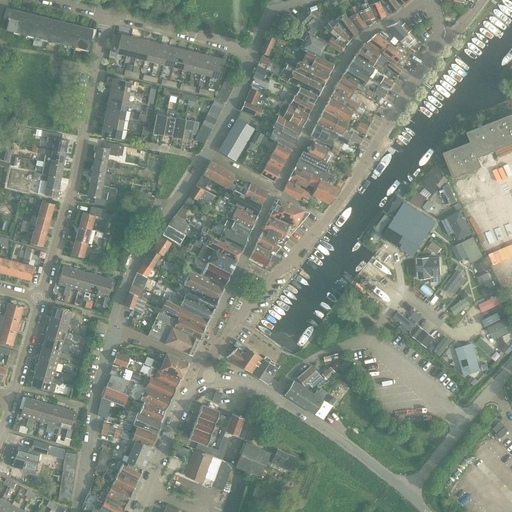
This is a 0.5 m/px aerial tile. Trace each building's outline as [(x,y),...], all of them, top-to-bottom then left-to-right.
[(166,0),(165,3),(184,8),(185,0),(166,0)] [(375,22),(364,0),(365,0),(357,0),(360,5),(359,6),(362,11),(359,13),(367,27),(375,22)] [(376,22),(386,17),(379,2),(378,2),(376,0),(370,0),(372,4),(368,6),(376,22)] [(379,0),(391,15),(400,8),(393,0),(379,0)] [(460,3),(469,8),(471,9),(475,4),(471,3),(466,0),(453,0),(460,2),(460,3)] [(358,33),(367,27),(358,13),(354,6),(348,10),(352,16),(348,18),(358,33)] [(6,31),(20,34),(34,38),(88,50),(90,43),(93,30),(52,20),(39,17),(11,10),(6,8),(3,18),(9,20),(6,31)] [(292,23),(299,27),(301,29),(303,25),(308,20),(312,17),(304,9),(296,18),(290,13),(283,18),(292,23)] [(336,24),(349,40),(357,34),(343,14),(334,22),(336,24)] [(277,15),(272,26),(277,29),(282,18),(277,15)] [(345,44),(349,40),(336,24),(331,28),(327,23),(324,27),(328,32),(337,39),(345,44)] [(397,23),(388,28),(400,42),(403,38),(409,44),(413,40),(407,34),(411,30),(404,23),(401,27),(397,23)] [(300,49),(306,52),(318,58),(325,43),(313,37),(315,31),(310,29),(308,33),(303,30),(301,29),(299,27),(296,32),(301,34),(299,39),(303,41),(300,49)] [(116,58),(117,53),(126,56),(131,38),(121,35),(121,36),(113,34),(109,56),(116,58)] [(402,55),(375,35),(367,43),(381,54),(395,64),(398,60),(400,62),(403,59),(401,57),(402,55)] [(267,36),(263,47),(271,50),(275,40),(267,36)] [(131,38),(126,56),(136,58),(140,40),(131,38)] [(140,40),(136,58),(145,60),(149,42),(140,40)] [(149,42),(145,60),(154,63),(159,44),(149,42)] [(159,44),(154,63),(164,65),(168,47),(159,44)] [(364,44),(355,57),(372,67),(375,62),(381,66),(383,63),(385,64),(388,61),(364,44)] [(168,47),(164,65),(173,68),(177,49),(168,47)] [(263,47),(260,53),(268,57),(271,50),(263,47)] [(177,49),(173,68),(182,70),(187,52),(177,49)] [(187,52),(182,70),(191,72),(196,54),(187,52)] [(301,63),(308,66),(310,62),(312,63),(311,66),(329,75),(334,65),(318,58),(306,52),(301,63)] [(196,54),(191,72),(201,75),(206,56),(196,54)] [(206,56),(201,75),(210,77),(214,58),(206,56)] [(268,66),(270,61),(262,57),(259,62),(268,66)] [(349,66),(369,78),(375,68),(372,67),(355,57),(349,66)] [(214,58),(210,77),(220,79),(224,61),(214,58)] [(299,75),(323,86),(328,76),(308,66),(301,63),(299,62),(295,69),(286,64),(284,68),(298,76),(299,75)] [(386,67),(397,76),(400,71),(389,63),(386,67)] [(257,66),(254,75),(263,79),(266,71),(257,66)] [(344,75),(364,87),(369,78),(349,66),(344,75)] [(287,81),(299,87),(317,96),(318,96),(323,86),(299,75),(298,76),(284,68),(281,73),(289,77),(287,81)] [(339,82),(354,91),(356,88),(369,96),(371,92),(343,76),(339,82)] [(379,84),(389,90),(393,83),(383,77),(379,84)] [(112,79),(110,89),(128,92),(130,83),(112,79)] [(225,79),(223,84),(232,89),(235,84),(225,79)] [(339,82),(334,91),(359,106),(359,105),(359,106),(360,103),(356,101),(357,99),(352,95),(354,91),(339,82)] [(223,84),(220,89),(230,94),(232,89),(223,84)] [(245,102),(258,107),(260,108),(265,96),(263,95),(264,92),(251,86),(250,89),(245,102)] [(288,93),(283,102),(308,115),(313,106),(312,106),(317,96),(299,87),(295,97),(294,96),(288,93)] [(378,96),(383,99),(387,92),(378,87),(374,93),(378,96)] [(110,89),(108,99),(127,102),(128,92),(110,89)] [(220,89),(218,94),(227,98),(230,94),(220,89)] [(331,97),(347,107),(355,111),(359,106),(334,91),(331,97)] [(215,98),(225,103),(227,98),(218,94),(215,98)] [(108,99),(106,108),(125,111),(127,102),(108,99)] [(324,109),(323,111),(346,123),(346,122),(352,112),(347,108),(330,99),(324,109)] [(214,101),(211,106),(221,110),(223,106),(214,101)] [(245,102),(241,110),(255,116),(258,107),(245,102)] [(277,115),(278,116),(302,127),(308,115),(283,102),(277,115)] [(211,106),(209,111),(219,115),(221,110),(211,106)] [(139,113),(139,114),(150,116),(152,108),(146,107),(145,115),(139,113)] [(106,108),(105,117),(123,121),(125,111),(106,108)] [(209,111),(206,116),(216,120),(219,115),(209,111)] [(317,123),(316,126),(337,136),(337,135),(340,137),(350,141),(353,142),(360,145),(362,140),(343,131),(347,124),(346,123),(323,111),(317,122),(317,123)] [(149,123),(150,116),(139,114),(137,121),(149,123)] [(166,116),(156,114),(152,133),(162,135),(166,116)] [(471,143),(444,153),(454,179),(482,167),(478,157),(491,152),(511,143),(511,115),(467,133),(471,143)] [(166,116),(162,135),(171,137),(175,118),(166,116)] [(206,116),(204,120),(214,125),(216,120),(206,116)] [(273,128),(274,129),(296,140),(302,127),(278,116),(276,122),(273,128)] [(105,117),(103,127),(121,130),(123,121),(105,117)] [(181,119),(175,118),(171,137),(178,138),(181,139),(185,120),(181,119)] [(191,140),(194,122),(185,120),(181,139),(191,140)] [(204,120),(201,125),(211,129),(214,125),(204,120)] [(236,121),(218,151),(236,161),(254,131),(236,121)] [(247,126),(255,129),(257,125),(249,121),(247,126)] [(359,124),(356,130),(365,135),(368,129),(359,124)] [(201,125),(199,130),(209,134),(211,129),(201,125)] [(316,126),(311,136),(331,146),(335,139),(345,145),(348,146),(350,141),(340,137),(337,135),(337,136),(316,126)] [(119,140),(121,130),(103,127),(101,137),(119,140)] [(291,149),(296,140),(274,129),(271,135),(267,133),(265,136),(291,149)] [(199,130),(196,135),(206,139),(209,134),(199,130)] [(54,144),(53,151),(53,152),(65,154),(67,142),(61,140),(62,134),(42,131),(41,135),(41,136),(46,137),(46,142),(54,144)] [(252,140),(260,144),(264,135),(256,131),(252,140)] [(194,139),(204,144),(206,139),(196,135),(194,139)] [(247,149),(254,152),(257,146),(251,142),(247,149)] [(312,142),(306,154),(326,163),(329,155),(326,153),(327,150),(312,142)] [(97,147),(94,159),(107,162),(107,161),(108,155),(116,156),(116,155),(122,156),(123,146),(103,143),(102,148),(97,147)] [(270,152),(270,153),(285,161),(290,150),(277,143),(274,149),(271,148),(269,151),(270,152)] [(52,156),(51,163),(50,164),(63,166),(65,154),(53,152),(53,151),(39,148),(38,153),(52,156)] [(295,167),(331,186),(335,177),(324,171),(327,164),(326,163),(306,154),(302,152),(295,167)] [(261,161),(266,164),(279,171),(285,161),(270,153),(267,158),(264,157),(261,161)] [(94,159),(92,171),(105,174),(105,173),(107,166),(119,169),(120,164),(107,161),(107,162),(94,159)] [(50,168),(48,177),(60,179),(63,166),(50,164),(51,163),(37,160),(36,166),(50,168)] [(201,175),(202,175),(222,187),(227,190),(228,189),(232,191),(235,185),(231,183),(235,175),(212,162),(210,161),(201,175)] [(266,164),(260,175),(273,182),(279,171),(266,164)] [(435,166),(428,174),(430,175),(422,184),(433,194),(447,176),(435,166)] [(306,187),(307,184),(312,187),(315,188),(311,196),(329,205),(339,190),(333,187),(331,186),(295,167),(288,180),(299,186),(300,184),(306,187)] [(92,171),(90,184),(108,188),(108,187),(110,179),(117,181),(118,176),(105,173),(105,174),(92,171)] [(60,179),(48,177),(34,174),(33,180),(47,183),(45,196),(57,198),(60,179)] [(222,187),(202,175),(195,186),(216,197),(222,187)] [(333,187),(339,190),(343,185),(337,181),(333,187)] [(282,192),(298,200),(301,195),(306,198),(308,194),(287,183),(282,192)] [(87,196),(95,198),(94,204),(105,206),(107,192),(115,194),(116,188),(108,187),(108,188),(90,184),(87,196)] [(233,191),(261,205),(268,192),(250,184),(244,196),(234,191),(233,191)] [(216,197),(195,186),(188,196),(189,197),(196,200),(197,201),(199,198),(211,205),(216,197)] [(420,192),(418,191),(411,200),(420,207),(422,205),(429,210),(434,203),(428,199),(432,193),(424,187),(420,192)] [(221,200),(236,208),(256,217),(261,205),(233,191),(231,195),(225,193),(223,197),(219,196),(218,198),(221,200)] [(139,215),(150,217),(154,198),(142,196),(139,215)] [(189,197),(183,204),(190,209),(193,204),(196,200),(189,197)] [(296,227),(303,212),(278,200),(270,215),(296,227)] [(42,201),(38,216),(50,219),(54,205),(42,201)] [(382,237),(396,245),(413,256),(434,222),(403,203),(382,237)] [(83,213),(79,227),(91,230),(93,223),(94,219),(95,216),(103,218),(105,210),(91,207),(89,214),(83,213)] [(225,217),(234,221),(250,230),(256,217),(236,208),(233,214),(227,212),(225,217)] [(449,234),(455,232),(458,239),(472,233),(462,210),(442,219),(449,234)] [(178,212),(175,216),(184,221),(187,216),(185,215),(179,211),(178,212)] [(38,216),(34,229),(47,233),(50,219),(38,216)] [(262,232),(256,246),(270,254),(275,244),(282,247),(288,239),(283,237),(289,225),(269,216),(263,231),(275,237),(274,238),(262,232)] [(174,217),(168,226),(183,234),(188,225),(174,217)] [(247,238),(250,230),(234,221),(233,224),(227,221),(224,226),(247,238)] [(209,236),(241,252),(246,240),(224,228),(220,236),(203,228),(203,227),(196,223),(194,226),(187,222),(187,224),(201,232),(209,236)] [(168,226),(163,235),(177,244),(183,234),(168,226)] [(79,227),(75,241),(87,244),(91,245),(95,231),(91,230),(79,227)] [(43,247),(47,233),(34,229),(30,243),(43,247)] [(199,243),(236,262),(241,252),(209,236),(207,240),(202,237),(199,243)] [(161,237),(152,250),(163,257),(172,244),(161,237)] [(75,241),(71,255),(83,258),(87,244),(75,241)] [(198,257),(207,262),(230,274),(236,262),(199,243),(196,241),(194,246),(201,250),(198,257)] [(249,258),(265,266),(263,269),(269,272),(277,264),(281,260),(272,255),(270,254),(256,246),(249,258)] [(10,261),(7,275),(19,278),(27,248),(26,248),(25,252),(20,250),(18,257),(23,259),(22,264),(10,261)] [(27,248),(19,278),(30,281),(34,267),(27,265),(29,260),(28,260),(31,249),(27,248)] [(455,249),(450,251),(453,264),(458,263),(455,249)] [(151,251),(142,264),(152,269),(160,256),(151,251)] [(90,255),(88,260),(101,263),(102,259),(90,255)] [(429,275),(440,275),(439,257),(416,259),(417,279),(430,278),(429,275)] [(0,258),(0,273),(7,275),(10,261),(0,258)] [(207,262),(202,274),(224,286),(230,274),(207,262)] [(142,264),(136,273),(146,278),(152,269),(142,264)] [(63,266),(58,285),(66,287),(68,288),(74,269),(63,266)] [(66,287),(65,291),(69,293),(71,288),(78,290),(83,272),(74,269),(68,288),(66,287)] [(455,294),(467,277),(456,270),(445,288),(455,294)] [(83,272),(78,290),(85,293),(88,293),(93,275),(83,272)] [(136,273),(131,286),(143,291),(148,279),(146,278),(136,273)] [(185,278),(183,285),(186,286),(187,287),(190,288),(218,301),(223,289),(190,273),(187,279),(185,278)] [(85,293),(84,297),(89,298),(90,294),(97,296),(103,278),(93,275),(88,293),(85,293)] [(103,278),(97,296),(105,298),(103,306),(108,308),(110,299),(108,298),(113,281),(103,278)] [(143,291),(131,286),(129,292),(129,293),(123,307),(132,310),(133,310),(142,314),(146,301),(140,298),(143,291)] [(178,290),(177,294),(185,297),(213,311),(218,301),(190,288),(187,294),(178,290)] [(483,312),(504,302),(500,293),(479,304),(483,312)] [(170,296),(168,302),(208,321),(213,311),(185,297),(182,302),(170,296)] [(455,314),(471,305),(467,298),(451,306),(455,314)] [(166,301),(162,310),(178,318),(204,330),(208,321),(168,302),(166,301)] [(8,303),(5,316),(19,320),(23,307),(8,303)] [(54,307),(51,317),(69,322),(69,324),(73,325),(75,321),(70,320),(72,312),(54,307)] [(158,312),(154,320),(173,328),(199,340),(204,330),(178,318),(177,321),(158,312)] [(5,316),(1,329),(16,333),(19,320),(5,316)] [(488,326),(494,339),(511,330),(511,324),(508,316),(488,326)] [(51,317),(49,327),(67,332),(69,324),(69,322),(51,317)] [(154,320),(147,336),(192,356),(192,355),(199,340),(173,328),(154,320)] [(416,325),(409,335),(415,339),(422,330),(416,325)] [(49,327),(46,337),(64,342),(63,344),(68,345),(69,341),(65,339),(67,332),(49,327)] [(0,342),(12,345),(16,333),(1,329),(0,332),(0,342)] [(440,356),(453,341),(446,335),(433,350),(440,356)] [(476,343),(490,355),(495,349),(481,336),(476,343)] [(46,337),(43,346),(61,351),(63,344),(64,342),(46,337)] [(227,357),(238,364),(247,348),(236,340),(233,346),(237,348),(227,357)] [(456,348),(465,376),(481,370),(472,342),(456,348)] [(505,342),(500,347),(504,352),(510,347),(505,342)] [(43,346),(40,356),(58,361),(58,364),(62,365),(63,360),(59,359),(61,351),(43,346)] [(0,347),(0,353),(8,356),(10,350),(0,347)] [(247,348),(238,364),(253,374),(258,367),(263,359),(247,348)] [(116,354),(113,363),(115,364),(126,368),(129,359),(122,356),(118,355),(116,354)] [(154,367),(154,368),(160,370),(181,379),(188,364),(167,354),(162,364),(146,357),(144,363),(154,367)] [(40,356),(37,366),(56,371),(58,364),(58,361),(40,356)] [(271,376),(271,375),(273,372),(271,371),(274,366),(263,359),(258,367),(271,376)] [(338,361),(330,368),(334,372),(338,369),(342,365),(338,361)] [(37,366),(35,376),(53,381),(52,383),(56,384),(56,385),(58,380),(53,378),(56,371),(37,366)] [(312,366),(298,378),(305,386),(306,385),(308,387),(310,385),(312,387),(315,384),(317,387),(326,380),(335,372),(334,372),(330,368),(330,367),(321,375),(323,376),(321,378),(312,366)] [(121,378),(123,371),(112,367),(110,374),(121,378)] [(148,378),(176,390),(181,379),(160,370),(154,368),(151,367),(149,371),(151,372),(148,378)] [(273,376),(271,375),(271,376),(258,367),(253,374),(268,384),(273,376)] [(111,375),(106,387),(122,394),(128,380),(111,375)] [(32,386),(36,387),(35,389),(42,392),(43,389),(50,391),(54,393),(56,384),(52,383),(53,381),(35,376),(32,386)] [(147,387),(171,399),(172,399),(176,390),(148,378),(147,381),(145,386),(147,387)] [(323,420),(333,406),(336,402),(319,391),(317,394),(315,392),(314,394),(294,382),(285,396),(323,420)] [(106,387),(101,398),(117,404),(123,407),(128,396),(122,394),(106,387)] [(166,410),(171,399),(147,387),(141,400),(166,410)] [(459,389),(454,395),(457,398),(462,393),(459,389)] [(21,416),(29,418),(29,419),(35,400),(26,398),(21,416)] [(98,415),(105,417),(108,417),(110,407),(116,408),(117,404),(101,398),(98,415)] [(29,419),(29,418),(26,427),(31,428),(34,420),(38,421),(43,403),(35,400),(29,419)] [(43,403),(38,421),(46,423),(51,405),(43,403)] [(161,422),(165,411),(145,403),(140,413),(161,422)] [(244,408),(233,404),(226,424),(236,429),(244,408)] [(51,405),(46,423),(48,424),(46,432),(51,434),(53,425),(54,425),(59,407),(51,405)] [(201,405),(197,416),(215,423),(219,412),(216,411),(201,405)] [(59,407),(54,425),(62,428),(67,410),(59,407)] [(67,410),(62,428),(68,429),(66,438),(70,439),(73,430),(71,430),(76,412),(67,410)] [(157,434),(161,423),(138,413),(134,423),(157,434)] [(215,423),(197,416),(193,428),(210,435),(215,423)] [(500,422),(492,429),(496,433),(504,426),(500,422)] [(133,440),(136,441),(152,448),(157,435),(138,426),(134,436),(132,436),(133,434),(122,430),(123,428),(104,424),(101,433),(120,438),(132,440),(133,440)] [(504,427),(497,434),(501,438),(508,431),(504,427)] [(210,435),(193,428),(188,439),(206,446),(210,435)] [(47,455),(49,445),(34,441),(32,448),(30,448),(30,450),(19,447),(13,467),(35,473),(40,453),(47,455)] [(131,451),(147,459),(152,448),(136,441),(134,445),(129,444),(128,446),(121,444),(120,447),(131,451)] [(246,443),(236,468),(248,472),(247,475),(251,477),(253,473),(260,476),(269,454),(257,449),(258,448),(246,443)] [(122,461),(126,463),(126,462),(142,470),(147,459),(131,451),(120,447),(119,450),(125,453),(122,461)] [(185,475),(202,482),(213,456),(195,449),(185,475)] [(291,472),(297,459),(278,450),(271,463),(291,472)] [(100,451),(98,465),(107,468),(113,456),(106,453),(101,451),(100,451)] [(222,460),(211,486),(223,490),(233,464),(222,460)] [(118,473),(137,482),(142,472),(142,471),(142,470),(126,462),(126,463),(125,464),(123,463),(119,472),(118,473)] [(104,473),(107,468),(98,465),(96,470),(104,473)] [(63,470),(62,476),(75,478),(76,472),(63,470)] [(119,472),(113,483),(132,493),(137,482),(118,473),(119,472)] [(4,494),(5,494),(11,482),(5,479),(3,485),(5,486),(3,490),(5,491),(4,494)] [(11,482),(5,494),(6,495),(7,492),(8,493),(10,488),(12,489),(15,484),(11,482)] [(61,482),(61,488),(73,490),(74,484),(61,482)] [(113,483),(106,499),(124,509),(132,493),(113,483)] [(260,498),(262,490),(256,487),(253,495),(260,498)] [(46,491),(50,499),(56,495),(52,488),(46,491)] [(61,488),(60,494),(72,496),(73,490),(61,488)] [(2,499),(0,502),(0,511),(8,511),(13,505),(2,499)] [(82,511),(122,511),(124,509),(106,499),(100,509),(95,506),(91,511),(83,511),(82,511)] [(46,507),(51,510),(54,504),(49,501),(46,507)]
